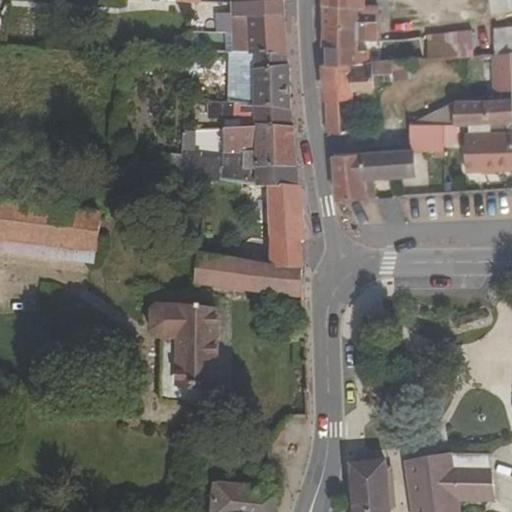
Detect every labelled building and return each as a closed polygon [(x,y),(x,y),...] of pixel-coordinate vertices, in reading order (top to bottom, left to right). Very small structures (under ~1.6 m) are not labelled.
[(511,0),(493,0),(496,11),(499,11),(500,16),(511,13),(511,0)] [(235,4),(235,16),(232,16),(234,52),(256,53),(288,55),(284,1),(235,4)] [(325,3),(325,26),(380,21),(380,6),(366,5),(325,3)] [(361,42),(380,40),(380,21),(325,26),(324,45),(329,45),(361,42)] [(496,53),(510,52),(510,30),(496,31),(496,53)] [(430,57),(448,56),(447,34),(429,35),(430,57)] [(328,62),(371,60),(371,51),(362,49),(361,42),(329,45),(328,62)] [(496,53),(495,53),(496,99),(486,100),(486,122),(508,121),(511,120),(511,51),(510,52),(496,53)] [(289,66),(288,55),(256,53),(257,90),(233,89),(231,103),(237,103),(293,110),(294,110),(292,66),(289,66)] [(358,130),(356,97),(377,95),(374,60),(371,60),(328,62),(325,62),(329,134),(333,133),(358,130)] [(210,100),(206,117),(226,121),(229,105),(210,100)] [(472,123),(486,122),(486,100),(456,101),(456,125),(472,123)] [(293,128),(293,110),(237,103),(236,128),(258,126),(258,124),(293,128)] [(511,120),(508,121),(508,128),(508,132),(466,133),(469,171),(486,170),(498,170),(511,168),(511,120)] [(486,122),(472,123),(473,129),(508,128),(508,121),(486,122)] [(258,124),(258,126),(236,128),(226,128),(226,183),(258,187),(258,167),(301,167),(297,128),(293,128),(258,124)] [(456,142),(456,125),(412,124),(412,142),(456,142)] [(201,164),(202,152),(195,151),(196,130),(186,131),(183,177),(210,181),(221,182),(222,166),(201,164)] [(379,177),(417,174),(415,149),(412,149),(334,155),(337,200),(380,197),(379,177)] [(270,187),(303,188),(301,167),(258,167),(258,187),(270,187)] [(183,177),(172,176),(170,195),(208,200),(210,181),(183,177)] [(304,188),(303,188),(270,187),(271,239),(304,243),(307,244),(304,188)] [(91,212),(92,198),(70,195),(69,204),(68,209),(0,201),(0,240),(99,251),(103,213),(91,212)] [(306,272),(304,243),(271,239),(271,266),(306,272)] [(0,252),(97,264),(99,251),(0,240),(0,252)] [(199,254),(195,285),(307,298),(306,272),(271,266),(199,254)] [(162,401),(214,407),(214,387),(220,387),(220,309),(159,304),(153,310),(153,333),(157,338),(163,338),(162,401)] [(460,502),(496,501),(490,453),(453,453),(406,460),(412,511),(461,511),(461,507),(460,502)] [(386,461),(351,463),(355,511),(390,511),(390,508),(389,493),(396,493),(395,483),(388,484),(387,467),(386,461)] [(216,482),(213,511),(279,511),(281,488),(216,482)]
